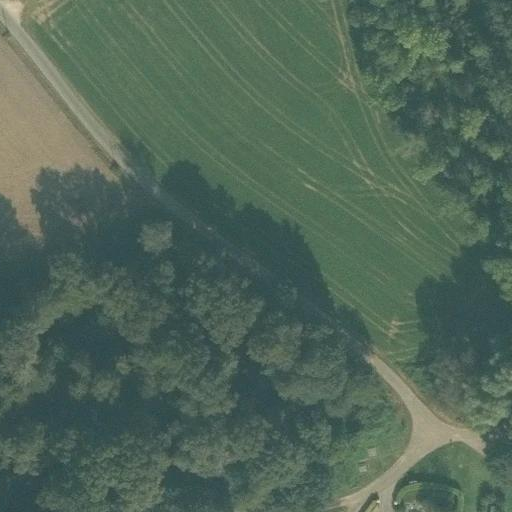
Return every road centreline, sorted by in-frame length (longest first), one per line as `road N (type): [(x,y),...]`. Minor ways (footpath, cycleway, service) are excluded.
road 1 (unclassified): [(0,12),(122,163),(379,367),(436,437)]
road 2 (unclassified): [(436,437),(343,511)]
